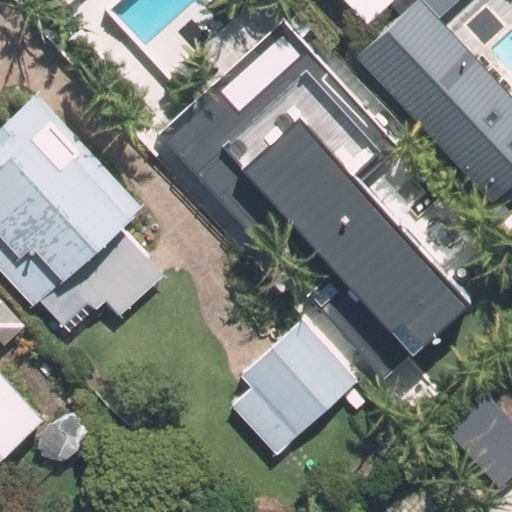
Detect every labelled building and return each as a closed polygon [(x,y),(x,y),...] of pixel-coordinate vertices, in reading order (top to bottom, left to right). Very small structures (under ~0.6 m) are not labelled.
[(493,217),(511,199),(511,100),(422,0),(403,0),(339,57),(459,191),(465,185),(493,217)] [(348,0),(364,17),(382,0),(348,0)] [(275,12),(180,98),(148,126),(267,261),(302,230),(409,350),(470,297),(362,174),(394,146),(275,12)] [(135,199),(33,88),(0,118),(0,266),(28,298),(33,292),(64,327),(100,293),(115,311),(162,268),(117,217),(135,199)] [(0,451),(47,409),(0,357),(0,336),(5,332),(10,336),(24,323),(0,296),(0,451)] [(353,381),(298,321),(237,376),(247,386),(227,405),(272,454),(353,381)]
